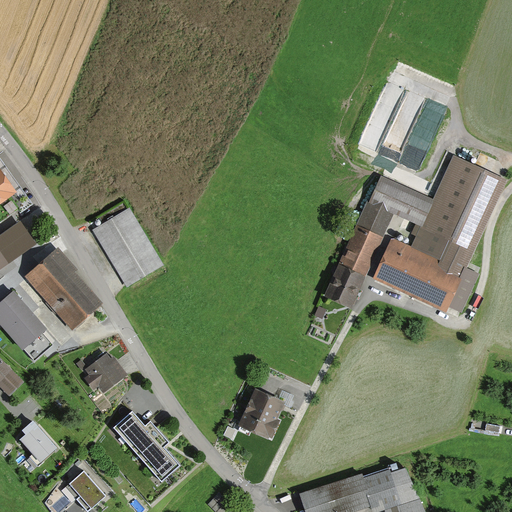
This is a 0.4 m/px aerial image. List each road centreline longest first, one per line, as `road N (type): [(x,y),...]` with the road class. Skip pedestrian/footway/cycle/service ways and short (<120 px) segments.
road 1 (residential): [(70,237),(180,422),(258,500)]
road 2 (residential): [(365,293),(258,500)]
road 3 (residential): [(0,130),(70,237)]
